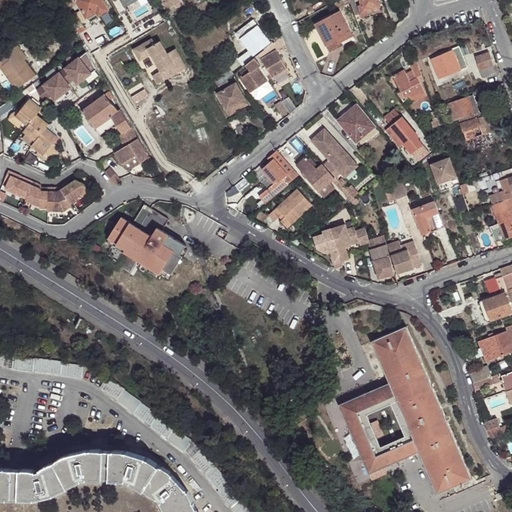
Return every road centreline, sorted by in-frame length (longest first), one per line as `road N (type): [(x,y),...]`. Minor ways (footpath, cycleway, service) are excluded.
road 1 (tertiary): [(317,511),(257,435),(188,368),(0,250)]
road 2 (residential): [(0,373),(98,397),(182,462),(222,511)]
road 3 (residential): [(511,480),(484,450),(430,317),(390,297)]
road 4 (residential): [(198,202),(155,190),(121,192),(59,233),(0,208)]
road 5 (residential): [(390,297),(355,291),(198,202)]
road 6 (residential): [(198,202),(321,99)]
road 7 (residential): [(321,99),(422,18)]
road 8 (residential): [(390,297),(511,256)]
